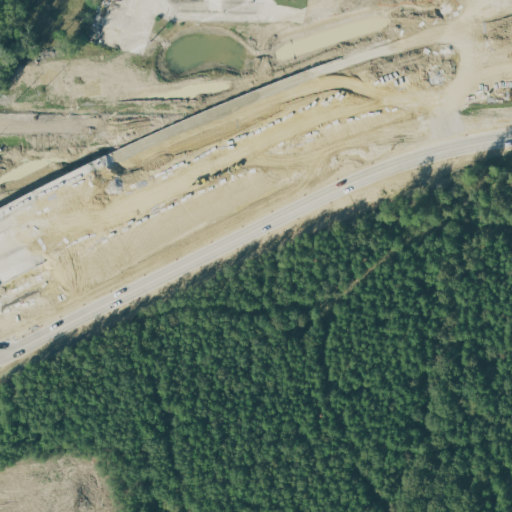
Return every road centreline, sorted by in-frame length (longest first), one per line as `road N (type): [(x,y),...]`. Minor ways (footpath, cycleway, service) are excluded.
road 1 (secondary): [(0,364),(362,184),(511,142)]
road 2 (motorway): [(511,17),(187,133),(0,225)]
road 3 (motorway): [(6,272),(232,161),(511,64)]
road 4 (secondary): [(370,0),(177,63),(0,148)]
